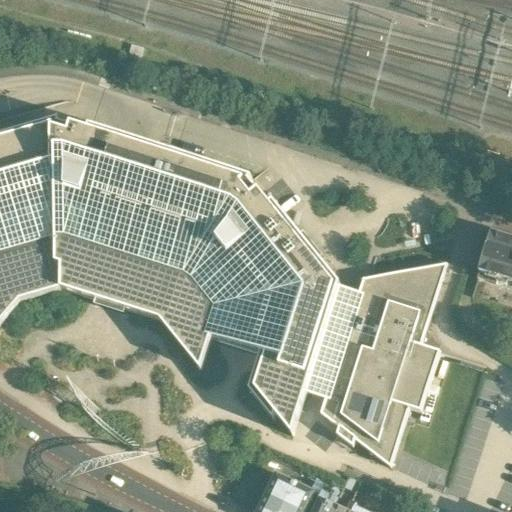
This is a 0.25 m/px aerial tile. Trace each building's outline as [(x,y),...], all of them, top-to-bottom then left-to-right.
[(446,265),(421,270),(362,281),(358,294),(339,288),(339,287),(304,244),(272,204),(269,207),(258,194),(257,195),(249,185),(251,181),(62,121),(58,121),(58,122),(0,138),(0,323),(19,301),(59,290),(114,307),(159,321),(199,372),(209,340),(234,348),(259,355),(247,392),(271,422),(273,416),(290,437),(304,394),(323,400),(318,414),(337,429),(335,436),(351,448),(353,441),(388,469),(407,410),(419,413),(438,353),(419,347),(446,265)] [(511,283),(511,240),(490,234),(478,273),(497,279),(496,284),(506,287),(508,282),(511,283)] [(305,511),(315,494),(276,475),(258,511),(305,511)] [(313,511),(346,511),(347,511),(336,506),(338,501),(341,495),(340,493),(338,491),(337,490),(335,490),(333,490),(330,497),(322,493),(313,511)] [(405,511),(408,505),(398,501),(393,511),(405,511)] [(369,511),(351,503),(347,511),(346,511),(369,511)]
